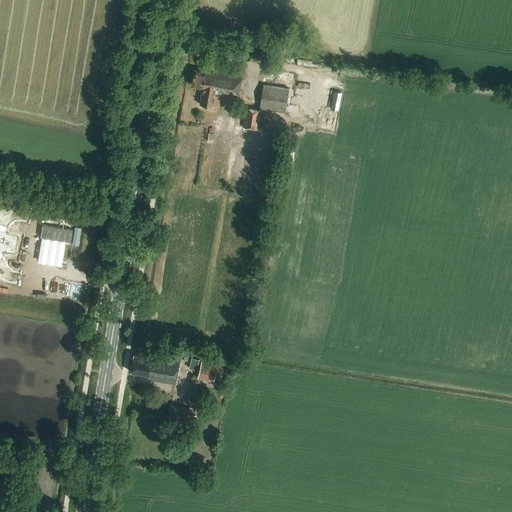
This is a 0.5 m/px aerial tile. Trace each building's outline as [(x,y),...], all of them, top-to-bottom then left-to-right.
[(271,49),(285,51),(286,46),(288,46),(289,37),(277,35),(276,41),(272,40),(271,49)] [(202,86),(200,103),(212,105),(214,91),(239,95),(242,74),(194,68),(192,85),(202,86)] [(259,108),(247,106),(243,125),(259,129),(263,108),(274,110),(273,115),(284,118),(291,88),(264,82),(259,108)] [(337,115),(323,113),(321,129),(334,131),(337,115)] [(73,230),(43,225),(41,237),(71,242),(73,230)] [(20,251),(23,232),(11,230),(11,228),(0,226),(0,249),(8,251),(8,249),(20,251)] [(75,227),(72,245),(79,246),(81,228),(75,227)] [(134,354),(130,372),(148,375),(148,379),(176,384),(180,359),(152,354),(152,357),(134,354)] [(214,382),(218,365),(201,361),(197,378),(214,382)] [(171,405),(168,418),(180,420),(182,407),(171,405)]
